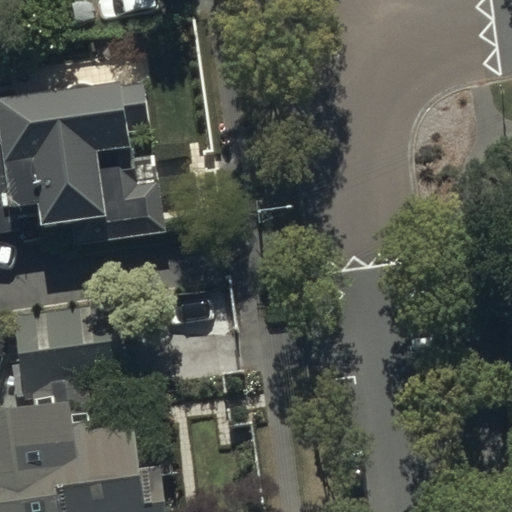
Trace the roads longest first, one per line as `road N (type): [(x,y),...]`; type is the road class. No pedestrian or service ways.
road 1 (residential): [(402,511),(344,49)]
road 2 (residential): [(344,49),(511,20)]
